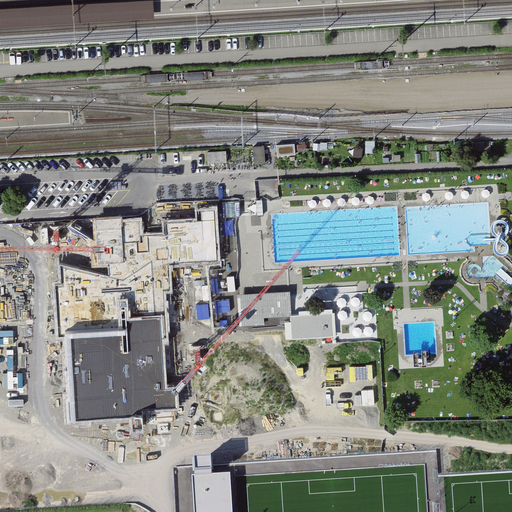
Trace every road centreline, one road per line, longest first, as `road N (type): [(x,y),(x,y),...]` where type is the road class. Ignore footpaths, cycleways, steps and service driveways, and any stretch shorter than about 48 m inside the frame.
road 1 (track): [(150,181),(511,162)]
road 2 (residential): [(0,217),(115,209),(140,198),(150,181)]
road 3 (residential): [(150,181),(140,171),(0,179)]
